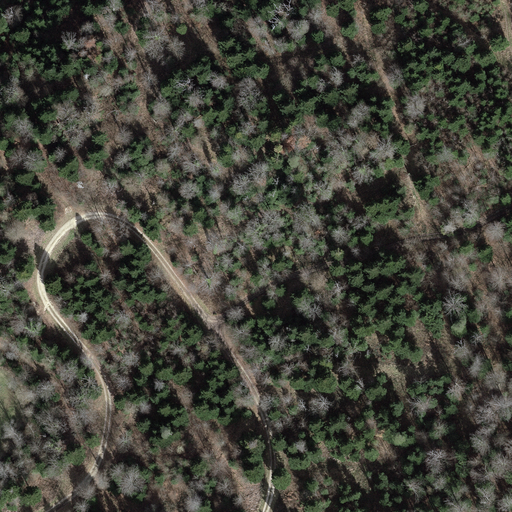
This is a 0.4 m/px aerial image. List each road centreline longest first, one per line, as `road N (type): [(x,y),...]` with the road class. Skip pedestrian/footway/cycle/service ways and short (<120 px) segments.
road 1 (track): [(265,511),(273,456),(244,374),(142,236),(105,213),(57,234),(39,272),(47,304),(94,361),(108,406),(96,469),(47,511)]
road 2 (track): [(210,322),(308,263),(511,208)]
